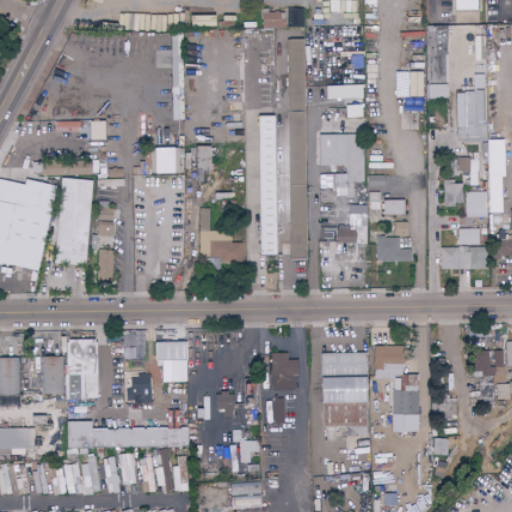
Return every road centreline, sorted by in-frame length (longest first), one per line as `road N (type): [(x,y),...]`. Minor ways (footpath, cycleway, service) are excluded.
road 1 (residential): [(0,315),(511,308)]
road 2 (tertiary): [(0,116),(61,0)]
